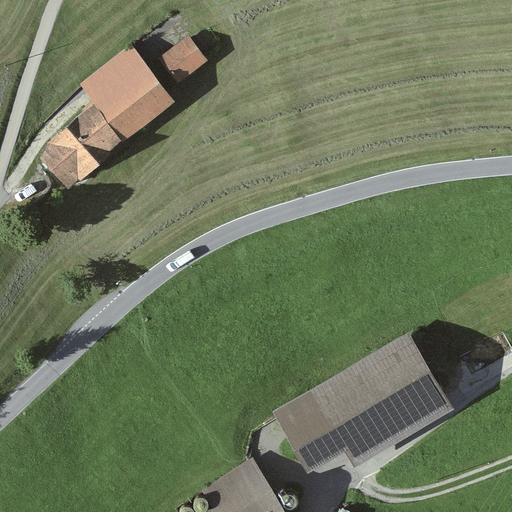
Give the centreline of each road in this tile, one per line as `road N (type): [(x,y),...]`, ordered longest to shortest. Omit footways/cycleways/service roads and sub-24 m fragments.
road 1 (unclassified): [(511,171),(298,212),(50,352),(0,407)]
road 2 (track): [(356,468),(380,493),(416,495),(511,463)]
